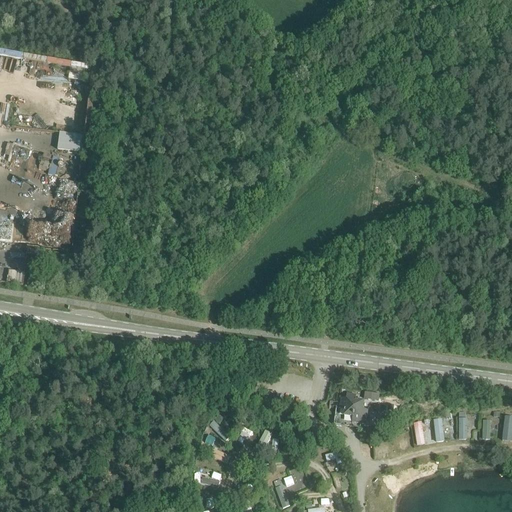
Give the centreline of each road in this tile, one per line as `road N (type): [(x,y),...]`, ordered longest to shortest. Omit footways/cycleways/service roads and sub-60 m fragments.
road 1 (tertiary): [(511,380),(0,308)]
road 2 (track): [(333,496),(321,471),(301,463),(234,467),(227,511)]
